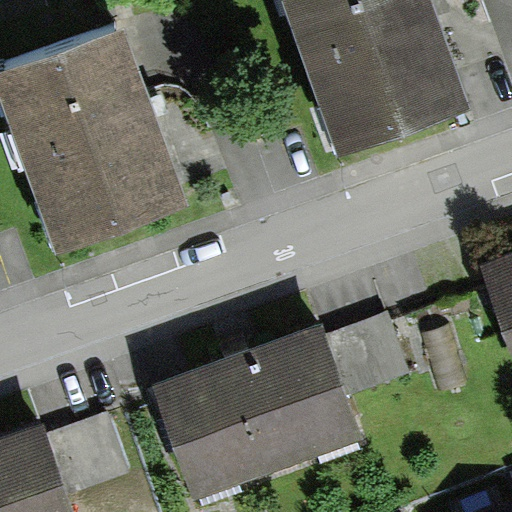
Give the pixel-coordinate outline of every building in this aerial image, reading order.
[(294,0),(339,125),(474,77),(445,0),(294,0)] [(0,47),(0,67),(60,230),(192,181),(125,1),(0,47)] [(511,240),(482,251),(511,331),(511,240)] [(152,368),(194,484),(368,421),(356,388),(412,368),(389,304),(332,325),(325,305),(152,368)] [(0,422),(0,511),(82,511),(73,486),(132,465),(109,404),(52,425),(45,406),(0,422)]
